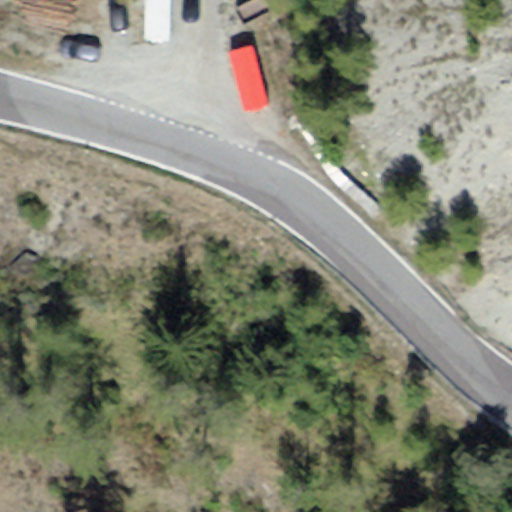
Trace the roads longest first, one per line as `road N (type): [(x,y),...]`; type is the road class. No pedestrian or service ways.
road 1 (tertiary): [(0,99),(197,159),(276,201),(511,403)]
road 2 (track): [(197,159),(210,0)]
